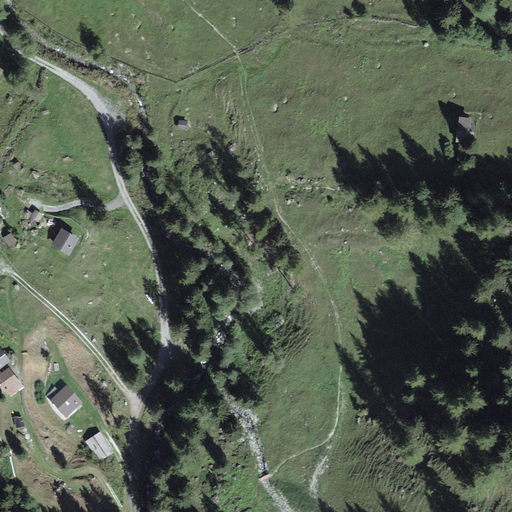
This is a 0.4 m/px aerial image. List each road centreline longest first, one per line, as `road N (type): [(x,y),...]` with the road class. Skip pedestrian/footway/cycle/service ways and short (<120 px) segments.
road 1 (track): [(64,0),(135,61),(174,76)]
road 2 (track): [(461,114),(463,96),(435,54),(442,0)]
